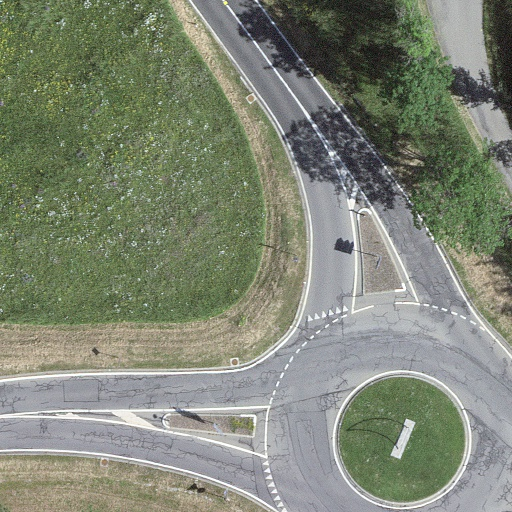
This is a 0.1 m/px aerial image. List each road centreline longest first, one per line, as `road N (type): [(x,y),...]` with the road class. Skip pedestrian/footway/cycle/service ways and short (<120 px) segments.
road 1 (secondary): [(385,332),(353,198),(320,137),(218,0)]
road 2 (secondary): [(0,421),(128,418),(290,430)]
road 3 (secondary): [(504,472),(503,407),(486,375),(463,352),(425,334),(385,332)]
road 4 (secondary): [(385,332),(338,350),(314,371),(290,430)]
